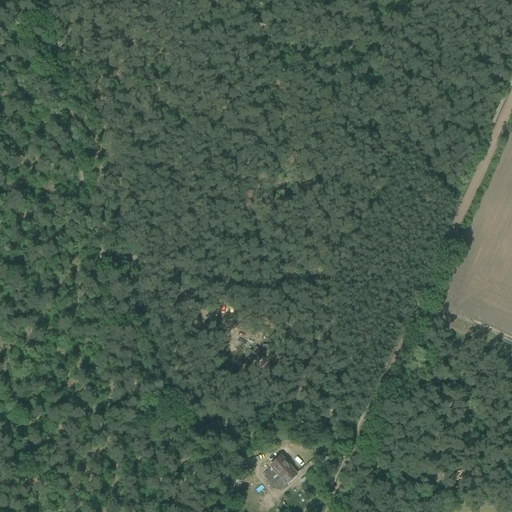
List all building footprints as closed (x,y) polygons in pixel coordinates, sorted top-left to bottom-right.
[(457,411),(457,407),(463,407),(463,401),(467,401),(467,386),(452,385),(452,397),(445,397),(445,411),(457,411)] [(486,414),(491,411),(485,402),(480,405),(486,414)] [(321,428),(328,428),(329,418),(312,416),(311,423),(322,424),(321,428)] [(459,453),(464,460),(469,456),(464,449),(459,453)] [(297,474),(280,455),(267,466),(285,486),(297,474)] [(443,472),(447,484),(465,478),(461,466),(443,472)]
